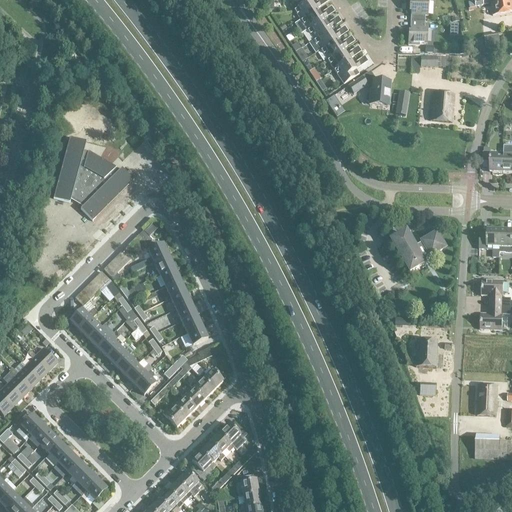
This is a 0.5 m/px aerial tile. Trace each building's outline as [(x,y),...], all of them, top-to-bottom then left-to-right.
[(290,0),(290,6),(294,11),(309,1),(310,1),(309,1),(309,0),(290,0)] [(410,22),(424,23),(424,17),(428,17),(428,1),(421,1),(420,0),(409,0),(409,12),(411,12),(410,22)] [(481,0),(479,0),(468,3),(469,9),(483,6),(481,0)] [(511,5),(511,0),(507,0),(490,3),(493,16),(511,13),(511,5)] [(301,21),(316,11),(321,8),(318,4),(314,7),(310,1),(309,1),(294,11),(301,21)] [(307,31),(323,21),(327,18),(325,14),(320,17),(316,11),(301,21),(307,31)] [(314,41),(329,31),(334,28),(332,24),(327,27),(323,21),(307,31),(314,41)] [(424,23),(410,22),(410,33),(408,32),(408,46),(419,47),(419,45),(427,45),(427,28),(424,28),(424,23)] [(321,51),(336,41),(341,38),(338,34),(334,37),(329,31),(314,41),(321,51)] [(497,34),(483,36),(485,51),(493,49),(494,52),(500,51),(497,34)] [(327,61),(343,51),(347,48),(345,44),(340,47),(336,41),(321,51),(327,61)] [(295,53),(301,50),(297,44),(291,48),(295,53)] [(307,60),(301,50),(295,53),(302,63),(307,60)] [(334,71),(350,61),(354,58),(351,54),(347,57),(343,51),(327,61),(334,71)] [(449,69),(449,58),(411,58),(411,74),(419,74),(419,69),(449,69)] [(350,61),(334,71),(344,86),(359,75),(356,71),(360,68),(358,64),(354,67),(350,61)] [(399,61),(399,76),(410,76),(409,61),(399,61)] [(362,78),(348,87),(354,95),(367,86),(362,78)] [(339,89),(336,80),(320,85),(322,94),(339,89)] [(366,101),(367,103),(370,103),(369,106),(388,107),(390,84),(388,83),(388,82),(387,81),(384,80),(382,82),(382,83),(373,82),(372,92),(371,92),(370,95),(368,95),(367,96),(366,101)] [(395,116),(406,118),(410,94),(399,93),(396,107),(397,107),(395,116)] [(433,94),(430,122),(452,124),(455,96),(433,94)] [(344,113),(334,97),(326,102),(330,109),(336,118),(344,113)] [(69,139),(66,152),(53,200),(69,204),(70,201),(83,208),(80,211),(92,222),(133,182),(133,181),(136,177),(130,171),(126,174),(121,170),(118,173),(115,170),(116,169),(116,168),(115,169),(88,153),(88,152),(88,153),(83,152),(86,143),(69,139)] [(511,147),(503,147),(503,157),(502,174),(511,174),(511,147)] [(490,174),(502,174),(503,157),(497,156),(497,154),(483,154),(483,171),(490,171),(490,174)] [(499,259),(499,254),(500,231),(487,231),(487,234),(480,233),(479,250),(493,251),(492,259),(499,259)] [(511,231),(500,231),(499,254),(511,254),(511,231)] [(393,242),(391,244),(409,274),(424,265),(422,262),(429,258),(430,259),(445,250),(436,235),(421,244),(420,241),(413,246),(406,235),(405,235),(403,236),(401,237),(399,237),(397,238),(396,240),(394,241),(393,242)] [(138,237),(134,241),(142,249),(147,245),(138,237)] [(133,242),(129,245),(138,254),(142,250),(142,249),(134,241),(133,242)] [(128,247),(125,250),(133,258),(137,255),(138,254),(129,245),(128,247)] [(148,253),(154,265),(169,258),(163,246),(148,253)] [(123,252),(121,254),(129,262),(132,260),(133,258),(125,250),(123,252)] [(121,254),(116,258),(125,267),(129,262),(121,254)] [(113,261),(112,263),(120,271),(122,270),(125,267),(116,258),(113,261)] [(154,265),(159,277),(174,270),(169,258),(154,265)] [(130,270),(132,275),(150,266),(148,261),(130,270)] [(108,266),(108,267),(116,276),(117,275),(120,271),(112,263),(108,266)] [(108,267),(103,271),(112,280),(116,276),(108,267)] [(159,277),(165,288),(180,281),(174,270),(159,277)] [(101,274),(97,278),(105,286),(110,282),(101,274)] [(96,279),(92,282),(101,291),(104,287),(105,286),(97,278),(96,279)] [(165,288),(170,300),(185,293),(180,281),(165,288)] [(90,284),(88,287),(96,295),(99,293),(101,291),(92,282),(90,284)] [(105,286),(104,287),(114,298),(119,294),(110,282),(105,286)] [(490,307),(510,307),(511,300),(503,299),(503,282),(482,282),(482,297),(488,298),(490,300),(490,307)] [(123,296),(127,293),(123,286),(119,289),(123,296)] [(85,290),(83,291),(92,300),(93,298),(96,295),(88,287),(85,290)] [(80,295),(79,296),(87,304),(88,303),(92,300),(83,291),(80,295)] [(127,293),(123,296),(128,302),(132,299),(127,293)] [(170,300),(176,312),(191,305),(185,293),(170,300)] [(75,300),(75,301),(82,307),(83,309),(86,305),(87,304),(79,296),(75,300)] [(122,308),(126,305),(122,299),(117,302),(122,308)] [(126,305),(122,308),(127,314),(131,311),(126,305)] [(176,312),(181,324),(196,317),(191,305),(176,312)] [(138,317),(143,314),(138,307),(134,310),(138,317)] [(510,307),(490,307),(489,313),(487,316),(481,315),(481,331),(502,332),(502,316),(510,316),(510,307)] [(80,332),(92,320),(83,311),(71,322),(80,332)] [(143,314),(138,317),(143,323),(147,320),(143,314)] [(181,324),(187,335),(202,328),(196,317),(181,324)] [(411,320),(391,319),(391,324),(406,324),(406,328),(410,328),(411,320)] [(92,320),(80,332),(89,341),(101,329),(92,320)] [(137,329),(142,326),(137,320),(133,323),(137,329)] [(99,350),(110,339),(110,338),(114,334),(105,326),(101,329),(89,341),(99,350)] [(142,326),(137,329),(138,330),(142,336),(146,333),(142,326)] [(154,338),(158,335),(153,328),(149,331),(154,338)] [(207,340),(202,328),(187,335),(193,347),(207,340)] [(143,337),(142,336),(138,330),(134,333),(131,336),(135,342),(143,337)] [(158,335),(154,338),(158,344),(163,341),(158,335)] [(108,359),(119,348),(110,339),(99,350),(108,359)] [(85,351),(88,347),(81,340),(77,345),(85,351)] [(153,350),(157,347),(152,341),(148,344),(153,350)] [(417,342),(416,351),(413,351),(412,358),(416,358),(415,368),(436,369),(437,343),(417,342)] [(157,347),(153,350),(153,351),(149,355),(151,356),(153,355),(155,358),(157,356),(157,357),(162,354),(157,347)] [(119,348),(108,359),(117,369),(128,357),(119,348)] [(34,359),(48,373),(58,364),(43,350),(36,358),(34,359)] [(150,363),(148,359),(146,360),(143,353),(136,357),(142,367),(150,363)] [(36,358),(33,355),(30,358),(33,361),(25,368),(39,382),(48,373),(34,359),(36,358)] [(117,369),(126,378),(137,366),(128,357),(117,369)] [(199,357),(186,363),(189,369),(202,363),(199,357)] [(173,367),(178,371),(186,363),(187,362),(182,358),(173,367)] [(16,377),(31,391),(39,382),(25,368),(21,364),(14,371),(15,372),(18,376),(16,377)] [(135,387),(147,375),(137,366),(126,378),(135,387)] [(163,367),(156,375),(160,379),(167,371),(163,367)] [(169,380),(178,371),(173,367),(164,376),(169,380)] [(206,377),(203,374),(199,378),(202,381),(214,392),(223,383),(222,383),(225,380),(215,370),(212,372),(211,372),(206,377)] [(8,386),(22,400),(31,391),(16,377),(18,376),(15,372),(12,375),(15,378),(8,386)] [(147,375),(135,387),(144,397),(156,385),(147,375)] [(182,380),(178,376),(169,385),(172,389),(182,380)] [(190,388),(193,391),(193,390),(205,402),(214,392),(202,381),(199,378),(190,388)] [(442,398),(443,385),(436,385),(420,384),(419,397),(436,398),(436,397),(442,398)] [(172,389),(169,385),(159,394),(163,398),(172,389)] [(0,393),(0,396),(13,409),(22,400),(8,386),(0,393)] [(479,387),(477,417),(497,418),(498,388),(479,387)] [(181,397),(184,400),(195,411),(205,402),(193,390),(193,391),(188,396),(185,393),(181,397)] [(157,413),(175,395),(171,391),(153,409),(157,413)] [(0,393),(0,414),(4,418),(13,409),(0,396),(0,393)] [(163,398),(159,394),(151,403),(154,407),(163,398)] [(172,406),(174,409),(175,409),(186,420),(195,411),(184,400),(179,405),(176,402),(172,406)] [(177,430),(186,420),(175,409),(174,409),(169,414),(166,411),(162,415),(177,430)] [(31,438),(42,426),(33,417),(21,428),(31,438)] [(42,426),(31,438),(40,447),(51,435),(42,426)] [(229,426),(220,435),(231,446),(236,441),(239,444),(243,440),(229,426)] [(12,436),(7,431),(0,438),(0,442),(3,445),(12,436)] [(51,435),(40,447),(49,456),(61,445),(51,435)] [(210,444),(222,455),(226,451),(229,454),(233,449),(230,447),(231,446),(220,435),(210,444)] [(476,436),(475,461),(499,462),(506,462),(507,442),(500,442),(500,437),(476,436)] [(201,453),(213,464),(217,460),(220,463),(224,459),(221,456),(222,455),(210,444),(201,453)] [(61,445),(49,456),(58,465),(70,454),(61,445)] [(212,465),(213,464),(201,453),(191,463),(195,466),(191,470),(201,480),(204,476),(203,474),(207,470),(210,472),(215,468),(212,465)] [(70,454),(58,465),(67,475),(79,463),(70,454)] [(247,462),(251,458),(247,454),(243,458),(247,462)] [(26,461),(20,455),(17,459),(22,465),(26,461)] [(26,461),(22,465),(28,470),(37,461),(32,456),(26,461)] [(243,467),(247,462),(243,458),(239,463),(243,467)] [(11,465),(16,471),(20,467),(14,461),(11,465)] [(51,463),(48,467),(57,476),(61,472),(51,463)] [(79,463),(67,475),(76,484),(88,472),(79,463)] [(16,471),(22,476),(26,472),(20,467),(16,471)] [(234,476),(238,472),(234,467),(234,468),(230,472),(234,476)] [(7,472),(0,477),(0,479),(3,484),(11,477),(7,472)] [(88,472),(76,484),(85,493),(97,481),(88,472)] [(177,482),(189,494),(194,489),(197,492),(201,488),(187,473),(177,482)] [(41,483),(44,479),(39,474),(35,477),(41,483)] [(243,498),(258,495),(256,482),(255,482),(254,476),(236,479),(237,485),(240,485),(241,491),(237,491),(238,497),(242,497),(243,498)] [(229,481),(225,477),(221,481),(225,485),(229,481)] [(44,479),(41,483),(46,489),(50,485),(44,479)] [(14,493),(20,485),(14,480),(8,488),(14,493)] [(35,489),(38,485),(33,480),(29,483),(35,489)] [(97,481),(85,493),(95,502),(106,491),(97,481)] [(168,492),(183,506),(192,497),(189,494),(177,482),(168,492)] [(0,505),(12,494),(2,484),(0,486),(0,505)] [(38,485),(35,489),(40,494),(44,491),(38,485)] [(22,502),(33,491),(28,486),(17,497),(22,502)] [(220,490),(216,486),(211,490),(216,494),(220,490)] [(59,501),(62,498),(57,492),(53,496),(59,501)] [(159,501),(170,511),(176,511),(183,506),(168,492),(159,501)] [(0,505),(6,511),(11,511),(21,503),(12,494),(0,505)] [(258,495),(243,498),(244,504),(239,505),(240,510),(245,510),(245,511),(261,508),(258,495)] [(38,496),(29,503),(33,508),(42,501),(38,496)] [(53,507),(57,503),(51,498),(47,501),(53,507)] [(62,498),(59,501),(64,507),(68,503),(62,498)] [(80,511),(85,511),(92,506),(86,501),(78,508),(80,511)] [(170,511),(159,501),(150,510),(151,511),(170,511)] [(29,511),(30,511),(21,503),(11,511),(29,511)] [(57,503),(53,507),(57,511),(59,511),(62,509),(57,503)]
